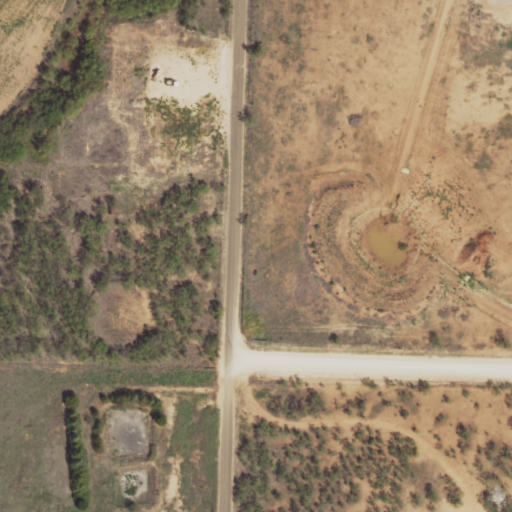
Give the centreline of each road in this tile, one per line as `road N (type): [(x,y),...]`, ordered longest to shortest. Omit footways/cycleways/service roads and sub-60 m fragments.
road 1 (residential): [(229,511),(244,0)]
road 2 (residential): [(511,362),(234,358)]
road 3 (track): [(450,511),(431,469),(234,358)]
